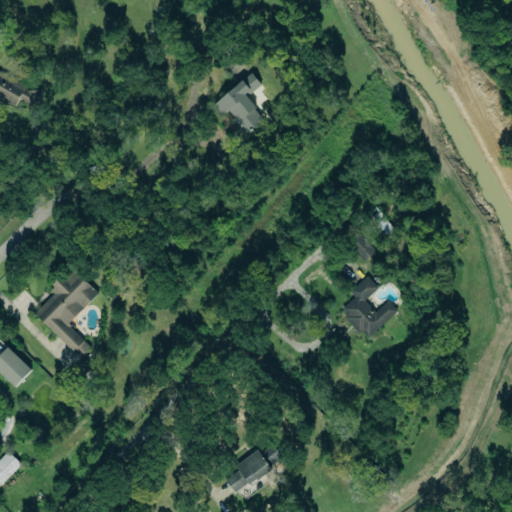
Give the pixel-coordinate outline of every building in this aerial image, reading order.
[(20,97),(15,106),(6,101),(5,104),(0,101),(0,70),(26,86),(25,88),(26,88),(27,90),(40,89),(42,109),(28,110),(27,103),(20,97)] [(213,104),(222,115),(229,110),(235,117),(233,118),(245,134),(255,127),(266,118),(262,113),(260,115),(255,109),(257,107),(247,95),(261,84),(252,72),(213,104)] [(397,234),(375,207),(363,216),(385,243),(397,234)] [(375,250),(350,223),(338,234),(363,261),(375,250)] [(97,293),(72,268),(50,290),(53,293),(34,313),(79,358),(90,347),(67,324),(97,293)] [(350,291),(367,275),(378,288),(365,300),(375,311),(388,300),(398,310),(368,337),(362,331),(360,333),(345,318),(348,316),(342,309),(355,297),(350,291)] [(0,374),(14,388),(31,370),(6,347),(0,353),(0,374)] [(226,480),(239,471),(236,467),(258,450),(261,453),(273,444),(283,458),(270,467),(273,470),(251,487),(249,483),(235,493),(226,480)] [(0,457),(0,484),(20,464),(7,451),(0,457)]
